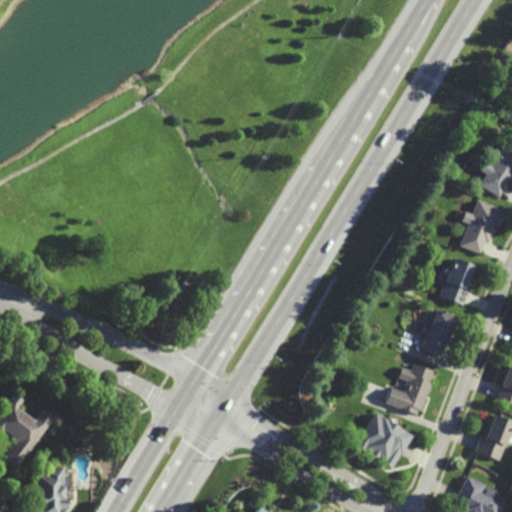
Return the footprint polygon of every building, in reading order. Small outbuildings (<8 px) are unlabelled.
[(495,197),(510,172),(511,172),(511,145),(502,139),(488,163),(482,159),(476,169),(482,173),(475,185),(495,197)] [(474,199),(469,214),(462,211),(458,221),(465,224),(457,247),(478,254),(483,241),(485,242),(491,225),(496,227),(502,209),(474,199)] [(450,258),(436,296),(460,305),(466,288),(462,286),(470,265),(450,258)] [(434,308),(432,311),(426,309),(418,333),(424,336),(418,348),(444,359),(457,316),(434,308)] [(511,359),(508,358),(493,399),(511,405),(511,359)] [(433,371),(410,363),(408,369),(399,366),(395,378),(404,381),(400,391),(388,387),(383,403),(417,415),(433,371)] [(29,420),(34,419),(40,410),(51,418),(15,468),(1,458),(13,441),(0,432),(0,407),(11,393),(19,400),(15,405),(16,410),(29,420)] [(373,412),(353,445),(389,468),(410,435),(373,412)] [(511,422),(491,415),(483,436),(479,435),(473,451),(498,460),(504,444),(509,446),(511,438),(511,432),(508,431),(511,422)] [(62,498),(65,498),(66,510),(54,510),(54,511),(21,511),(21,506),(31,505),(31,497),(33,497),(32,486),(34,486),(34,478),(40,478),(40,468),(61,468),(62,498)] [(463,475),(449,505),(465,511),(498,511),(503,503),(494,499),(497,492),(463,475)]
